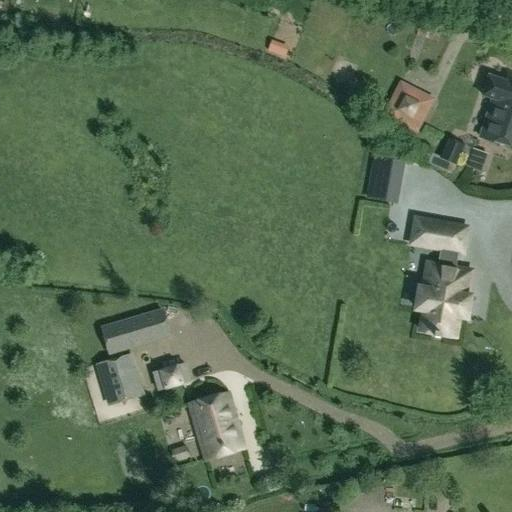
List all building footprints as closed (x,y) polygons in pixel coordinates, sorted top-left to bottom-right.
[(416,35),(437,42),(441,32),(420,24),(416,35)] [(491,100),(511,106),(511,84),(489,76),(482,97),(491,100)] [(382,117),(417,135),(434,100),(399,82),(382,117)] [(511,106),(491,100),(479,137),(511,148),(511,106)] [(456,166),(464,146),(446,138),(437,159),(456,166)] [(387,215),(389,203),(363,199),(361,211),(387,215)] [(439,339),(440,335),(455,338),(461,318),(472,318),(478,291),(473,287),(477,267),(458,263),(458,253),(462,253),(466,229),(411,220),(407,244),(440,249),(436,271),(431,270),(428,290),(420,289),(416,310),(424,312),(421,332),(435,334),(435,338),(439,339)] [(112,326),(120,351),(170,337),(162,311),(112,326)] [(156,356),(159,380),(182,376),(178,353),(156,356)] [(145,398),(133,355),(97,366),(109,408),(145,398)] [(245,450),(229,395),(189,407),(206,462),(245,450)] [(125,423),(140,422),(141,447),(159,446),(157,416),(144,417),(143,406),(125,408),(125,423)]
